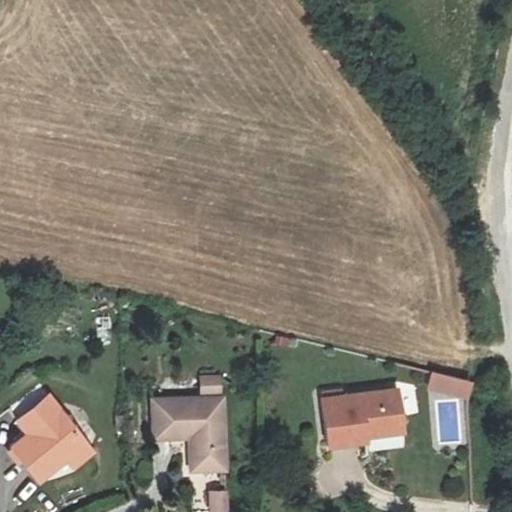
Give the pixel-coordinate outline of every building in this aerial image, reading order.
[(431,375),(428,390),(467,399),(471,383),(431,375)] [(397,387),(319,396),(326,453),(374,448),(373,434),(402,431),(397,387)] [(223,397),(153,400),(154,438),(190,437),(192,475),(226,473),(223,397)] [(61,418),(10,453),(35,488),(64,467),(85,451),(61,418)] [(85,451),(64,467),(69,472),(90,457),(85,451)] [(229,511),(229,492),(210,493),(210,511),(229,511)]
